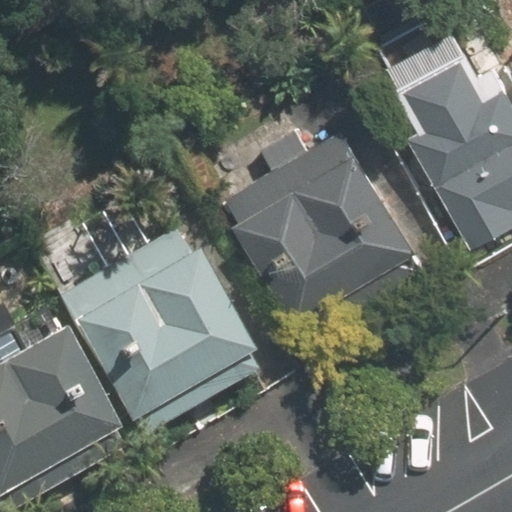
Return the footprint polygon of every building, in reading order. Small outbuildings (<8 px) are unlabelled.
[(302,0),(259,0),(248,6),(265,34),(308,10),(302,0)] [(461,41),(440,5),(385,37),(405,74),(397,78),(424,123),(413,130),(476,239),(511,218),(511,87),(494,56),(482,63),(467,38),(461,41)] [(169,141),(199,191),(228,176),(198,123),(169,141)] [(348,130),(225,202),(304,336),(427,264),(348,130)] [(136,439),(259,367),(175,226),(52,297),(136,439)] [(0,511),(3,511),(117,446),(49,330),(0,358),(0,511)]
